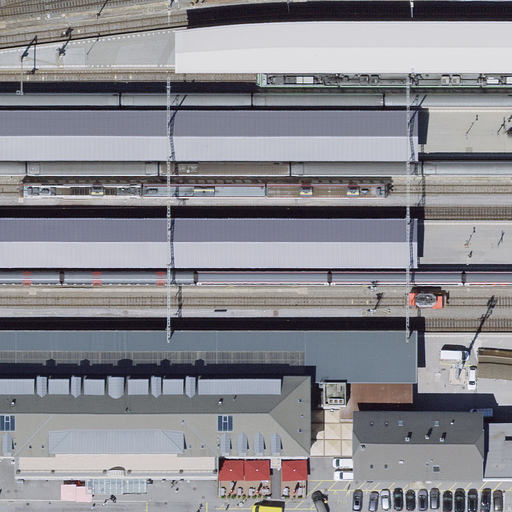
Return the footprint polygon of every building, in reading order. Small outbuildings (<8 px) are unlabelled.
[(175,67),(511,66),(511,20),(299,20),(260,22),(221,24),(175,29),(175,67)] [(0,154),(417,154),(417,109),(0,108),(0,154)] [(0,267),(416,268),(416,222),(0,220),(0,267)] [(0,380),(307,381),(416,381),(416,331),(0,330),(0,380)] [(511,354),(484,350),(480,375),(511,380),(511,354)] [(307,381),(0,380),(0,460),(14,461),(14,477),(91,477),(114,477),(217,477),(217,459),(274,459),(307,459),(307,381)] [(361,422),(362,479),(417,479),(480,479),(480,426),(480,421),(361,422)] [(511,425),(480,426),(480,479),(511,478),(511,425)]
